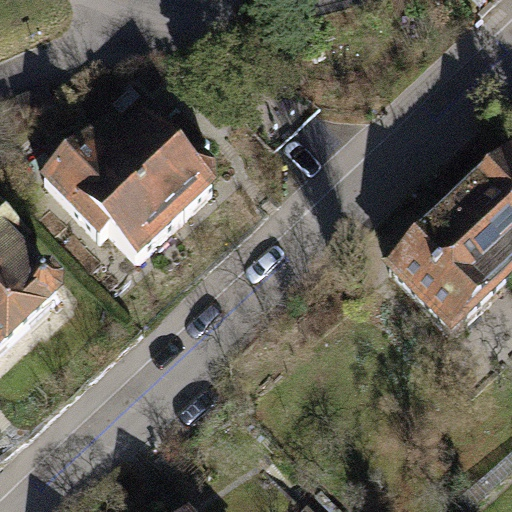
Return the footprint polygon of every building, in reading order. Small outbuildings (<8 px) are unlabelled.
[(262,124),(300,86),(269,54),(230,93),(262,124)] [(145,137),(134,126),(97,163),(87,153),(47,193),(87,232),(95,225),(127,256),(196,187),(183,174),(202,156),(164,118),(145,137)] [(511,170),(460,216),(511,274),(511,170)] [(511,274),(460,216),(389,278),(459,357),(511,310),(511,274)] [(0,327),(53,265),(0,219),(0,327)] [(204,511),(203,511),(317,511),(310,503),(298,511),(204,511)]
